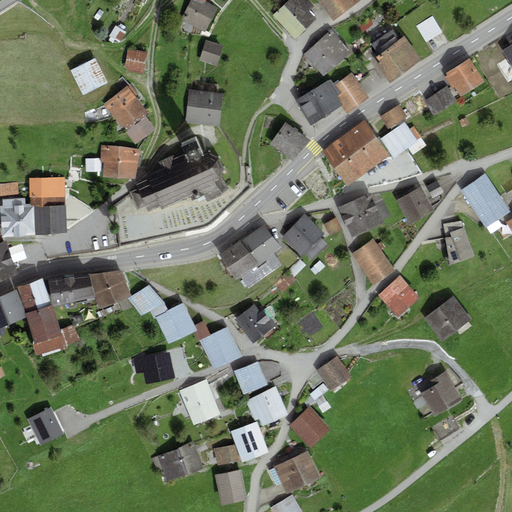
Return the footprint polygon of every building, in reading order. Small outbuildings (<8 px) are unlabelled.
[(200,5),(189,0),(188,0),(178,22),(201,32),(211,10),(200,5)] [(293,0),(287,0),(270,17),(291,39),(312,20),(305,13),(309,9),(300,0),(296,0),(295,1),(293,0)] [(352,0),(313,0),(327,20),(354,2),(352,0)] [(429,20),(415,30),(424,43),(438,33),(429,20)] [(110,26),(103,36),(113,43),(120,33),(110,26)] [(330,32),(302,56),(319,77),(347,53),(330,32)] [(400,38),(373,58),(376,62),(372,65),(385,83),(417,60),(400,38)] [(221,47),(207,42),(201,59),(216,64),(221,47)] [(511,43),(498,52),(511,75),(511,43)] [(145,53),(129,50),(126,66),(142,69),(145,53)] [(94,59),(71,71),(83,94),(106,82),(94,59)] [(465,61),(441,75),(453,97),(477,83),(465,61)] [(349,74),(331,85),(338,96),(335,98),(340,106),(344,112),(365,98),(349,74)] [(328,80),(293,102),(306,126),(340,106),(335,98),(338,96),(331,85),(328,80)] [(127,88),(105,104),(121,126),(143,109),(127,88)] [(442,89),(421,102),(429,116),(451,103),(442,89)] [(221,96),(192,93),(189,121),(218,124),(221,96)] [(396,107),(377,119),(384,131),(403,119),(396,107)] [(145,119),(128,132),(136,143),(153,130),(145,119)] [(361,124),(319,154),(342,187),(384,157),(361,124)] [(282,125),(266,145),(287,162),(303,142),(282,125)] [(402,125),(379,140),(391,158),(418,140),(411,130),(407,133),(402,125)] [(186,156),(187,158),(201,152),(195,138),(181,145),(186,156)] [(137,151),(103,147),(102,161),(106,161),(105,176),(133,178),(137,151)] [(142,192),(138,194),(143,204),(147,202),(149,208),(162,202),(163,205),(192,192),(194,197),(205,191),(208,198),(218,193),(212,181),(218,178),(222,167),(217,157),(206,151),(202,153),(201,152),(187,158),(186,156),(175,161),(173,158),(161,164),(164,170),(150,177),(151,181),(139,186),(142,192)] [(98,159),(86,160),(86,170),(98,170),(98,159)] [(485,176),(462,191),(486,226),(508,211),(485,176)] [(66,232),(64,206),(55,206),(55,199),(48,200),(48,197),(64,196),(63,179),(31,180),(33,206),(24,207),(23,200),(4,201),(5,207),(2,207),(3,235),(66,232)] [(16,183),(0,185),(1,195),(17,193),(16,183)] [(437,183),(427,189),(432,198),(442,193),(437,183)] [(420,189),(399,201),(410,222),(432,210),(420,189)] [(369,195),(341,207),(354,235),(382,222),(381,220),(389,216),(378,197),(370,197),(369,195)] [(305,217),(284,237),(301,254),(304,251),(311,258),(325,244),(318,237),(321,234),(305,217)] [(461,219),(444,223),(450,261),(474,253),(461,219)] [(334,220),(326,224),(331,234),(339,229),(334,220)] [(264,228),(222,256),(236,278),(240,275),(248,287),(281,265),(271,253),(280,247),(264,228)] [(373,242),(355,254),(374,281),(392,268),(373,242)] [(2,244),(0,245),(0,278),(16,273),(5,243),(2,244)] [(305,266),(300,260),(275,284),(282,291),(294,280),(292,278),(305,266)] [(120,272),(91,277),(96,295),(99,307),(130,296),(120,272)] [(91,277),(50,281),(54,306),(96,295),(91,277)] [(399,278),(379,296),(396,316),(417,298),(399,278)] [(49,303),(42,281),(19,288),(26,310),(49,303)] [(148,287),(130,298),(142,314),(163,304),(148,287)] [(15,293),(0,298),(0,327),(25,317),(15,293)] [(452,298),(421,320),(437,344),(468,322),(452,298)] [(256,305),(237,320),(255,341),(274,326),(256,305)] [(182,306),(158,318),(169,341),(194,330),(182,306)] [(51,307),(27,315),(38,353),(65,346),(51,307)] [(203,323),(194,327),(201,340),(210,336),(203,323)] [(73,326),(62,331),(67,344),(78,339),(73,326)] [(210,336),(201,340),(215,367),(239,356),(225,329),(210,336)] [(334,359),(314,373),(326,391),(346,377),(334,359)] [(257,364),(235,373),(244,393),(266,384),(257,364)] [(429,387),(417,394),(430,417),(458,401),(442,372),(426,381),(429,387)] [(204,383),(182,392),(196,423),(217,414),(204,383)] [(276,386),(246,399),(254,418),(259,416),(262,422),(287,412),(276,386)] [(310,405),(290,423),(310,445),(329,427),(310,405)] [(256,421),(233,429),(242,456),(265,448),(256,421)] [(236,443),(215,448),(218,465),(240,459),(236,443)] [(191,444),(153,458),(157,471),(164,469),(168,479),(200,467),(191,444)] [(307,449),(275,464),(287,492),(320,477),(307,449)] [(241,467),(215,472),(221,503),(248,497),(241,467)] [(302,511),(293,496),(272,508),(274,511),(302,511)]
